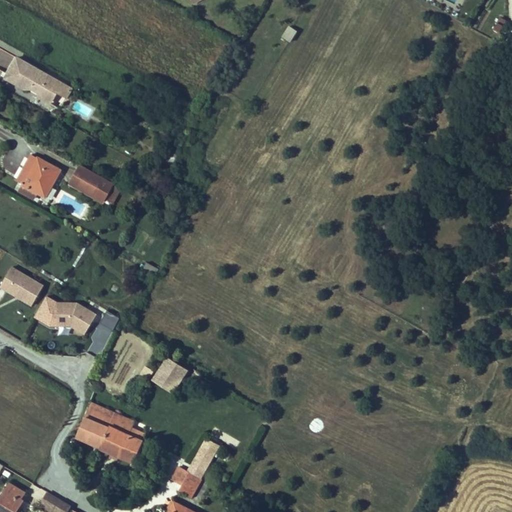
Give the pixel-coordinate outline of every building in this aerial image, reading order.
[(497,17),(493,31),(501,33),(504,19),(497,17)] [(281,38),(291,43),(298,31),(288,25),(281,38)] [(17,57),(7,74),(25,85),(33,85),(41,89),(44,95),(53,101),(58,93),(66,98),(72,88),(17,57)] [(7,74),(5,78),(23,88),(31,88),(39,92),(42,99),(60,109),(66,98),(58,93),(53,101),(44,95),(41,89),(33,85),(25,85),(7,74)] [(107,115),(104,121),(109,124),(113,118),(107,115)] [(166,163),(172,166),(177,155),(171,152),(166,163)] [(60,170),(31,154),(17,180),(23,184),(20,190),(34,198),(38,192),(46,196),(51,186),(60,170)] [(114,203),(122,189),(80,166),(70,183),(103,202),(105,198),(114,203)] [(57,190),(51,186),(46,196),(52,200),(57,190)] [(147,262),(143,269),(151,273),(154,266),(147,262)] [(12,267),(0,286),(32,305),(44,286),(12,267)] [(77,303),(57,303),(57,325),(71,325),(85,334),(97,315),(77,303)] [(114,330),(119,317),(104,311),(99,325),(114,330)] [(154,379),(173,391),(187,370),(168,358),(154,379)] [(91,402),(76,436),(129,460),(144,426),(91,402)] [(200,449),(213,457),(220,445),(207,438),(200,449)] [(173,478),(184,484),(180,490),(192,497),(201,480),(179,467),(173,478)] [(0,511),(15,511),(24,500),(22,499),(26,493),(9,483),(0,496),(0,511)] [(60,486),(56,491),(67,498),(71,492),(60,486)] [(48,492),(41,504),(53,511),(61,500),(48,492)] [(67,511),(71,506),(61,500),(53,511),(67,511)] [(195,511),(174,501),(168,511),(195,511)] [(20,511),(25,505),(22,503),(16,511),(20,511)]
